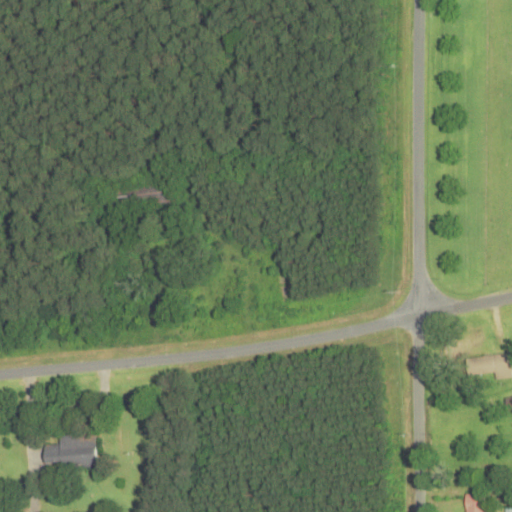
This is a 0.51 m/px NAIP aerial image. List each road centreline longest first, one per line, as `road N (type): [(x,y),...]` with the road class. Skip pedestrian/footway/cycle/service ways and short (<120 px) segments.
road 1 (residential): [(0,377),(287,345),(511,296)]
road 2 (residential): [(417,511),(420,0)]
